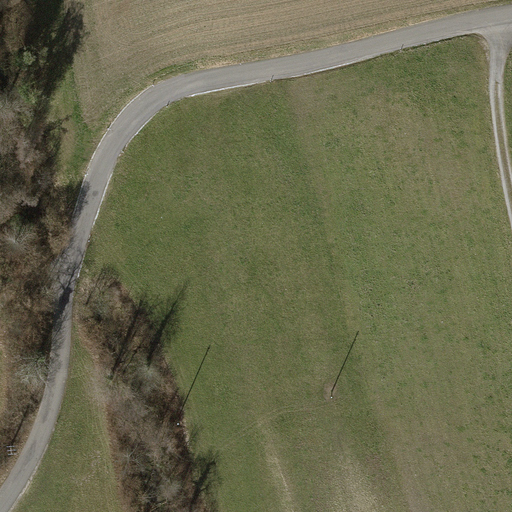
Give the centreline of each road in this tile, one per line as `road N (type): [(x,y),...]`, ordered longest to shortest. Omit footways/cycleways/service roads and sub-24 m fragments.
road 1 (tertiary): [(511,11),(282,67),(198,79),(151,97),(77,191),(61,366),(35,453),(0,502)]
road 2 (track): [(511,30),(494,66),(511,197)]
